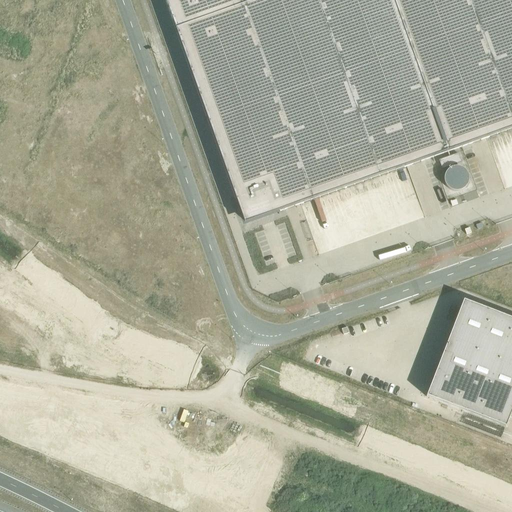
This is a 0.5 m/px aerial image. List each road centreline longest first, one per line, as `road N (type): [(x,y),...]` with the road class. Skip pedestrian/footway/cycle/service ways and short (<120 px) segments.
road 1 (unclassified): [(121,0),(241,324),(269,336),(286,332),(511,252)]
road 2 (track): [(0,368),(200,395),(229,384),(238,366)]
